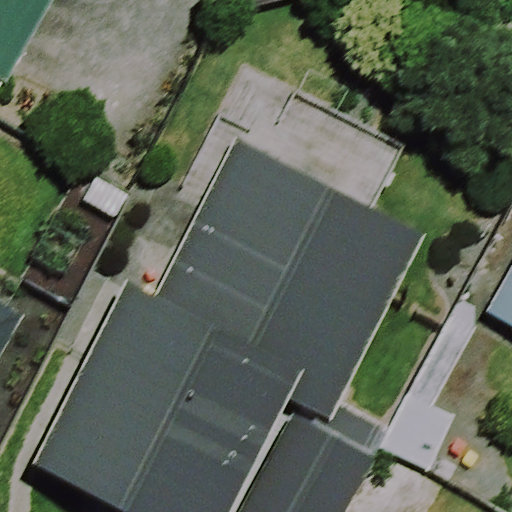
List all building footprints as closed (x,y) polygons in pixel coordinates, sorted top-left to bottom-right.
[(0,0),(0,82),(45,0),(44,0),(0,0)] [(307,0),(226,0),(222,9),(290,39),(307,0)] [(410,244),(225,149),(148,297),(126,286),(31,469),(115,511),(333,511),(364,453),(316,429),(410,244)] [(511,262),(481,316),(511,333),(511,262)] [(0,314),(0,338),(10,320),(0,314)]
